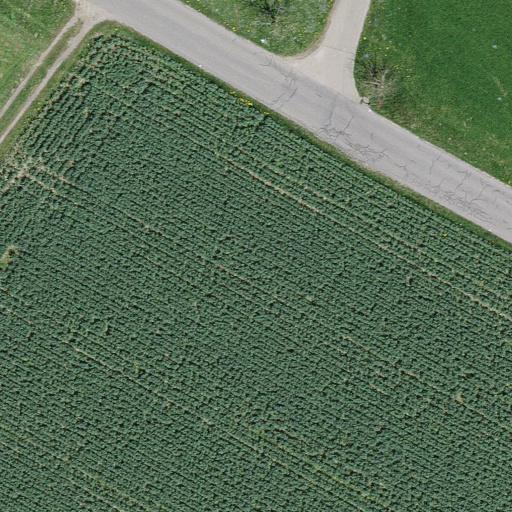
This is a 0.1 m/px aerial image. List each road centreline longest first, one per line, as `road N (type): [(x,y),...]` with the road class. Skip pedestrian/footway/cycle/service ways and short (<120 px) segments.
road 1 (unclassified): [(511,224),(111,0)]
road 2 (track): [(100,0),(0,135)]
